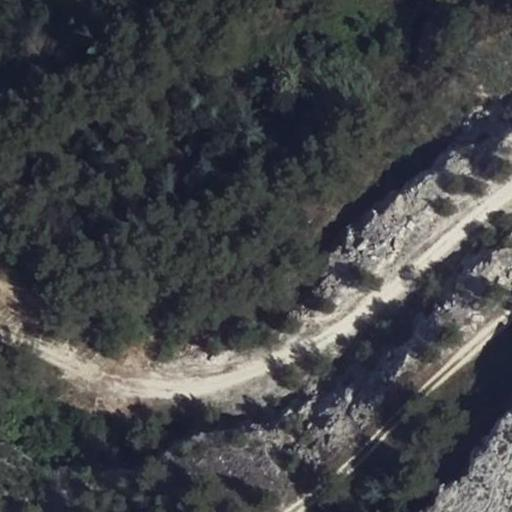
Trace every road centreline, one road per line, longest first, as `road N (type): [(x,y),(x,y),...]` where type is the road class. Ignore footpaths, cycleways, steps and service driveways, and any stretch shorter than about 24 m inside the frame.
road 1 (track): [(511,193),(403,293),(294,361),(127,408),(0,332)]
road 2 (track): [(284,511),(511,319)]
